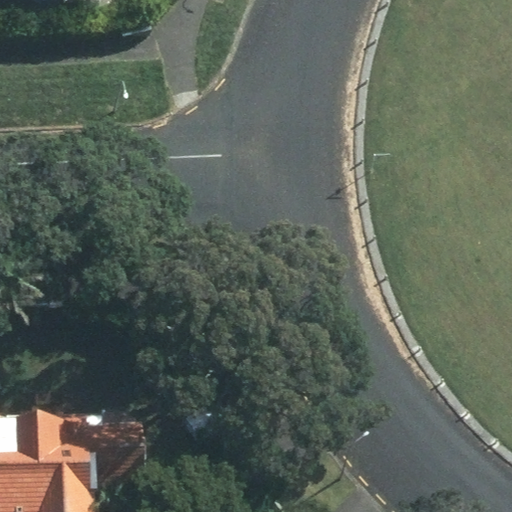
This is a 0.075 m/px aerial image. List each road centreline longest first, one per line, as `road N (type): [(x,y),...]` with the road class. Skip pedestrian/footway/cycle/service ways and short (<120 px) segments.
road 1 (residential): [(470,511),(392,432),(331,331),(298,217),(293,159)]
road 2 (residential): [(293,159),(0,171)]
road 3 (residential): [(293,159),(294,104),(315,0)]
